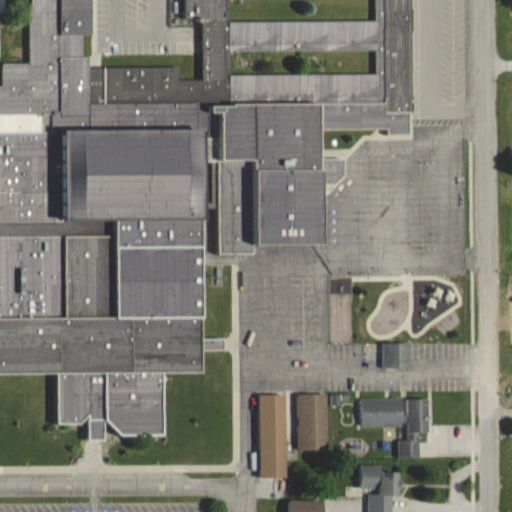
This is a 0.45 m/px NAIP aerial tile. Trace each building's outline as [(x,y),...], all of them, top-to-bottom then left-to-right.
[(413,0),(192,0),(194,69),(88,71),(86,0),(0,0),(0,112),(33,112),(33,130),(0,130),(0,374),(57,373),(58,424),(88,423),(88,440),(105,440),(105,433),(166,432),(165,373),(207,372),(204,163),(217,162),(218,248),(329,246),(327,131),(416,130),(413,0)] [(381,369),(409,369),(409,343),(381,343),(381,369)] [(260,395),(260,478),(286,477),(285,394),(260,395)] [(327,451),(327,394),(297,394),(297,451),(327,451)] [(430,432),(430,398),(359,399),(359,426),(406,426),(406,440),(397,440),(397,458),(420,458),(419,433),(430,432)] [(382,466),(358,466),(358,490),(376,490),(376,496),(397,496),(397,472),(382,472),(382,466)]
